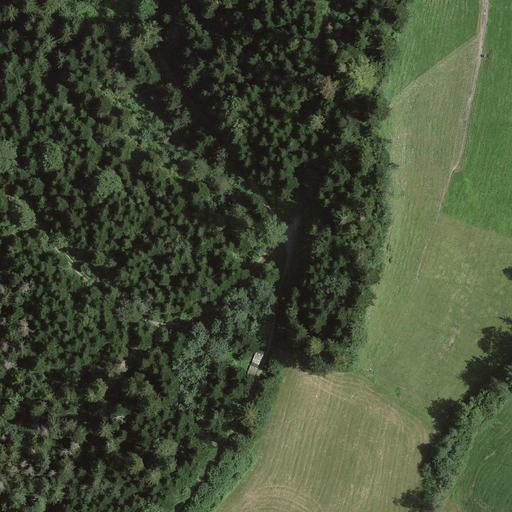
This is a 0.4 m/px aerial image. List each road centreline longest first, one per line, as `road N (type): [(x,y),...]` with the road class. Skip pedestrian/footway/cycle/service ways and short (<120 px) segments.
road 1 (track): [(0,193),(94,285),(152,321),(200,320),(226,304),(283,234)]
road 2 (track): [(87,0),(145,97),(261,221),(283,234)]
road 3 (track): [(178,511),(250,397),(288,262),(283,234)]
road 4 (track): [(283,234),(229,146),(168,71),(155,0)]
